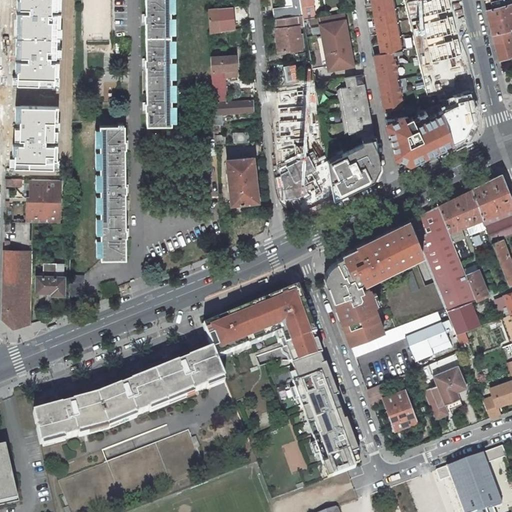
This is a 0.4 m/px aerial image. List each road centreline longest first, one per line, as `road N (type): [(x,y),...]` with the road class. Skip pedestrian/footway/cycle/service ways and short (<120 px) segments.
road 1 (residential): [(511,424),(381,473),(294,245)]
road 2 (residential): [(255,0),(281,221),(294,245)]
road 3 (residential): [(177,296),(207,403),(93,448)]
road 4 (residential): [(356,0),(396,197)]
road 5 (secondary): [(177,296),(0,365)]
road 6 (unclassified): [(504,143),(470,0)]
road 7 (secondary): [(294,245),(177,296)]
road 8 (secondary): [(504,143),(396,197)]
